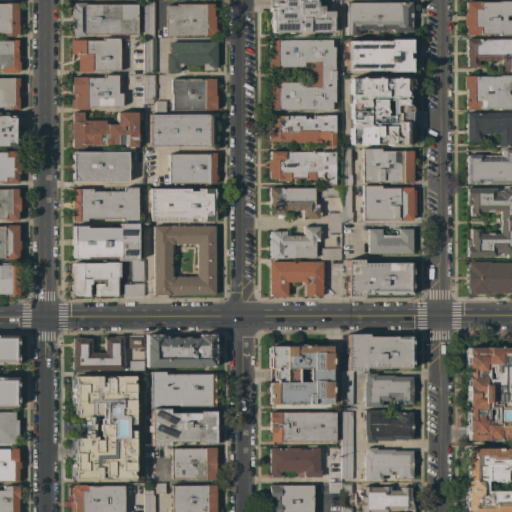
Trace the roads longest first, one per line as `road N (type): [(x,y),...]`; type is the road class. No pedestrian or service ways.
road 1 (tertiary): [(42,0),(44,318)]
road 2 (residential): [(234,0),(231,317)]
road 3 (residential): [(440,315),(439,0)]
road 4 (tertiary): [(239,317),(511,315)]
road 5 (residential): [(439,511),(440,315)]
road 6 (tertiary): [(44,318),(239,317)]
road 7 (residential): [(239,317),(239,511)]
road 8 (residential): [(44,318),(44,511)]
